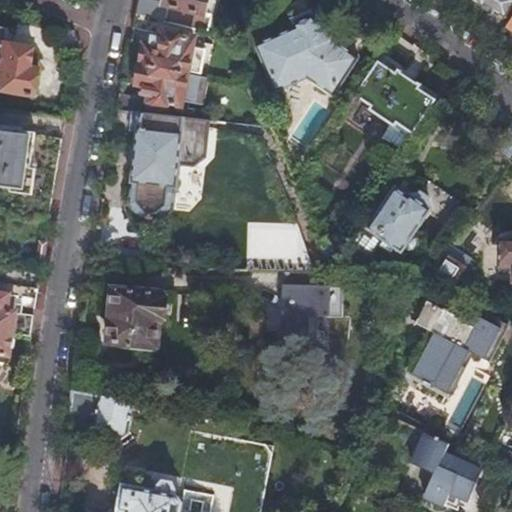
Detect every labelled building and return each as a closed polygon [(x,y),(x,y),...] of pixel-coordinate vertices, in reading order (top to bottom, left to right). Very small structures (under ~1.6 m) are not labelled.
[(158,0),(139,0),(137,13),(164,20),(204,29),(207,30),(210,31),(213,16),(217,0),(163,0),(163,1),(158,0)] [(511,0),(475,0),(485,7),(487,4),(507,17),(511,9),(511,0)] [(295,23),(314,15),(311,9),(293,17),(295,23)] [(146,44),(142,64),(189,73),(190,71),(195,47),(196,41),(201,42),(204,29),(164,20),(137,13),(134,26),(162,33),(161,39),(153,37),(152,45),(146,44)] [(315,19),(314,15),(295,23),(297,26),(257,43),(277,90),(315,73),(338,89),(360,55),(340,42),(344,36),(316,18),(315,19)] [(0,92),(35,97),(40,70),(30,68),(33,48),(3,43),(6,27),(0,26),(0,92)] [(207,49),(195,47),(190,71),(202,73),(207,49)] [(384,53),(382,56),(399,67),(401,64),(384,53)] [(382,56),(358,93),(374,104),(372,107),(396,124),(399,120),(415,131),(441,95),(399,67),(382,56)] [(201,105),(207,76),(189,73),(142,64),(137,84),(144,86),(142,93),(150,95),(148,105),(168,109),(169,105),(182,107),(183,102),(201,105)] [(120,94),(118,108),(144,111),(146,99),(120,94)] [(118,108),(115,125),(139,128),(137,142),(134,162),(129,205),(142,218),(161,221),(176,210),(183,151),(200,153),(211,145),(215,119),(144,111),(118,108)] [(385,140),(402,151),(415,131),(399,120),(396,124),(385,140)] [(509,160),(511,154),(511,124),(495,149),(509,160)] [(49,216),(62,138),(33,134),(33,138),(0,132),(0,192),(25,196),(22,212),(49,216)] [(134,162),(137,142),(128,141),(126,161),(134,162)] [(398,188),(369,228),(404,253),(435,211),(413,195),(411,197),(398,188)] [(308,243),(320,271),(328,259),(319,238),(308,243)] [(511,241),(503,241),(501,256),(511,257),(511,241)] [(446,260),(438,274),(453,282),(460,268),(446,260)] [(7,266),(4,284),(36,288),(39,271),(7,266)] [(314,271),(284,270),(282,316),(289,316),(289,330),(279,330),(279,369),(319,371),(320,317),(343,317),(343,288),(315,287),(314,271)] [(168,287),(114,286),(110,339),(133,339),(133,346),(159,346),(160,318),(165,318),(168,287)] [(29,336),(32,315),(4,311),(7,294),(0,293),(0,354),(6,355),(10,334),(29,336)] [(434,334),(411,377),(448,395),(470,353),(488,362),(508,326),(479,311),(472,325),(430,302),(417,325),(434,334)] [(74,391),(70,424),(94,428),(93,436),(126,442),(134,402),(74,391)] [(436,474),(425,496),(446,506),(449,500),(456,503),(459,496),(468,501),(482,471),(447,455),(452,444),(428,433),(413,463),(436,474)] [(511,453),(501,448),(494,463),(511,471),(511,453)] [(190,511),(192,504),(204,505),(203,511),(210,511),(212,495),(185,493),(184,501),(178,500),(179,492),(178,488),(177,485),(174,483),(171,482),(168,481),(164,482),(161,484),(159,486),(158,489),(125,486),(122,511),(131,511),(130,511),(190,511)]
